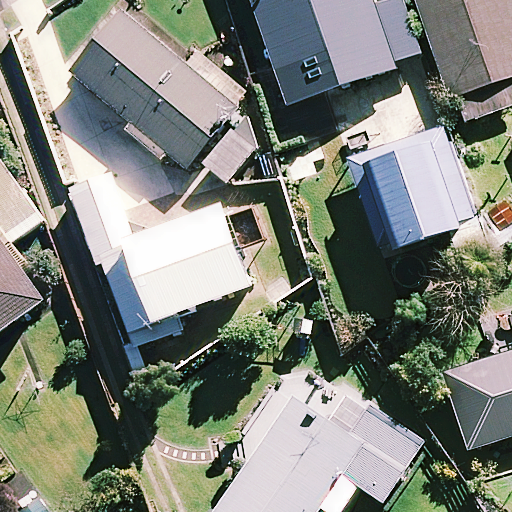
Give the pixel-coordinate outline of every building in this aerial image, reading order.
[(348,97),(403,76),(400,70),(421,62),(397,0),(254,0),(284,80),(335,62),(348,97)] [(511,0),(419,0),(462,130),(511,113),(511,0)] [(75,82),(133,134),(130,138),(166,170),(171,164),(190,180),(242,120),(129,21),(75,82)] [(351,169),(386,270),(467,242),(462,228),(475,223),(445,136),(351,169)] [(258,156),(234,137),(207,173),(231,191),(258,156)] [(46,229),(5,169),(0,172),(0,352),(51,316),(9,255),(46,229)] [(511,205),(485,224),(505,253),(511,247),(511,205)] [(244,266),(277,253),(260,208),(226,221),(106,268),(137,347),(257,300),(244,266)] [(473,457),(511,444),(511,356),(447,378),(473,457)] [(426,449),(300,368),(254,439),(268,448),(227,511),(349,511),(361,493),(387,510),(426,449)]
